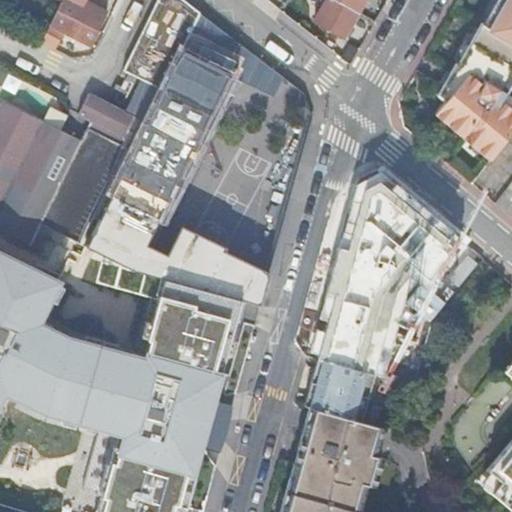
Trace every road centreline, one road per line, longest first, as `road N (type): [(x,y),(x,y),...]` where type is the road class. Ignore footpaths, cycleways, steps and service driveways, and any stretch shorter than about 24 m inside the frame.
road 1 (residential): [(239,511),(363,111)]
road 2 (residential): [(511,249),(392,147),(363,111)]
road 3 (residential): [(0,34),(66,69),(96,70),(137,0)]
road 4 (residential): [(219,0),(363,111)]
road 5 (residential): [(363,111),(419,0)]
